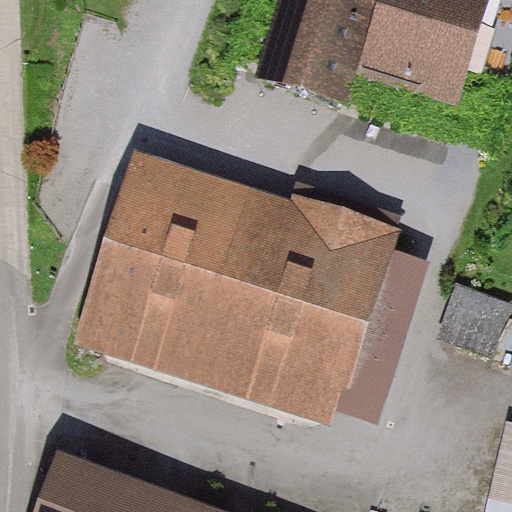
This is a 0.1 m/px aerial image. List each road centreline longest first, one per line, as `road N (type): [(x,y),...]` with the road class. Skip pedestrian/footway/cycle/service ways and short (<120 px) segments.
road 1 (unclassified): [(4,0),(17,370),(11,511)]
road 2 (unknown): [(17,370),(356,495),(382,511)]
